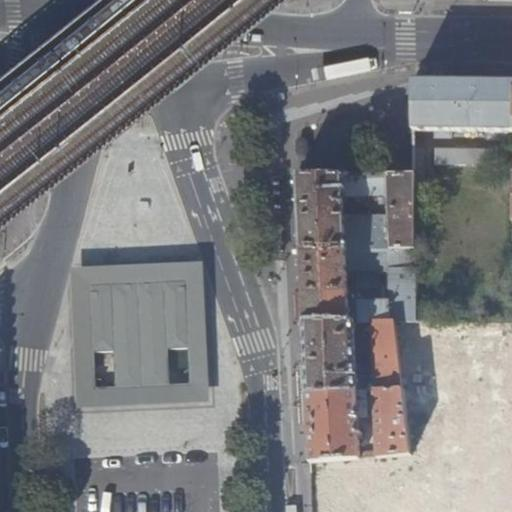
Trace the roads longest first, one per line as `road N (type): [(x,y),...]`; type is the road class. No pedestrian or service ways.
road 1 (motorway): [(189,511),(166,0)]
road 2 (motorway): [(74,0),(93,511)]
road 3 (primary): [(273,511),(267,403),(187,135),(179,77)]
road 4 (primary): [(49,265),(27,360),(32,511)]
road 5 (primary): [(68,72),(74,146),(49,265)]
road 6 (secondary): [(511,49),(338,50)]
road 7 (secondary): [(338,50),(295,31),(178,15)]
road 8 (secondary): [(179,77),(298,66),(338,50)]
